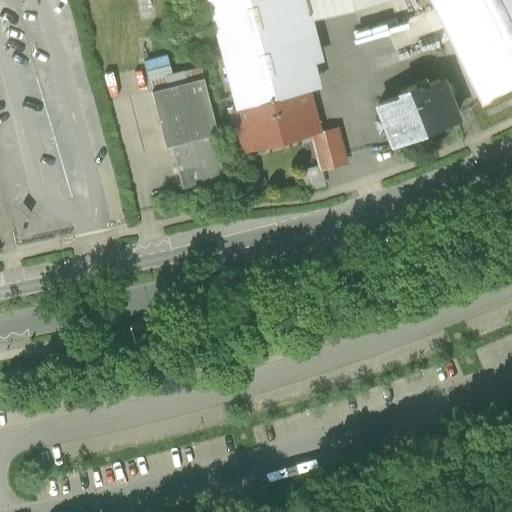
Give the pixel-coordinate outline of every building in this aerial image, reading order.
[(206,0),(244,144),(314,126),(304,88),(321,84),(314,61),(323,59),(310,11),(355,0),(206,0)] [(511,0),(430,0),(480,102),(511,86),(511,0)] [(202,76),(150,90),(164,145),(169,144),(180,188),(223,177),(212,133),(216,132),(202,76)] [(386,128),(391,140),(455,116),(446,92),(444,93),(438,79),(416,88),(414,84),(399,90),(401,94),(377,103),(382,116),(374,119),(378,131),(386,128)] [(342,158),(334,127),(312,133),(320,164),(342,158)] [(324,183),(320,164),(297,170),(301,188),(324,183)]
